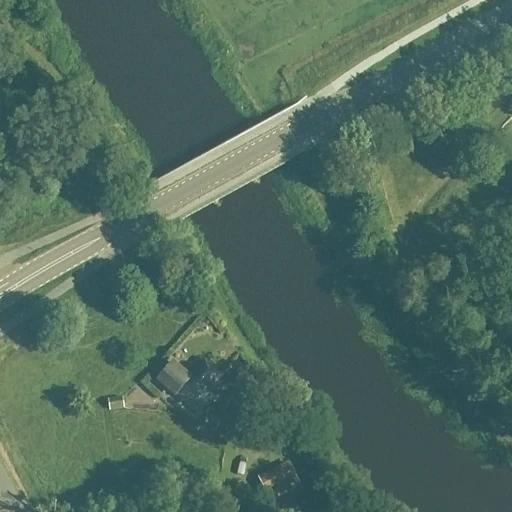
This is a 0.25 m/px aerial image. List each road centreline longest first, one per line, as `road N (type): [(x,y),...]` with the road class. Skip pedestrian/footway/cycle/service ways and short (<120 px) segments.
road 1 (tertiary): [(0,294),(511,12)]
road 2 (track): [(511,84),(410,222),(413,295)]
road 3 (track): [(416,305),(511,429)]
